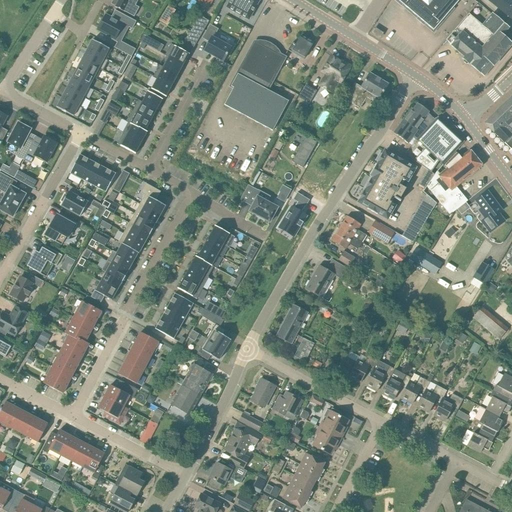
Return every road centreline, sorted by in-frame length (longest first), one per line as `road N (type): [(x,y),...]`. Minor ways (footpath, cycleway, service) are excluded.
road 1 (residential): [(248,349),(374,134),(417,77)]
road 2 (residential): [(73,417),(192,195)]
road 3 (residential): [(62,0),(2,91),(81,136)]
road 4 (unknown): [(280,0),(248,30),(216,94),(218,125),(247,150)]
road 5 (residential): [(0,280),(81,136)]
road 6 (residential): [(382,422),(248,349)]
road 7 (residential): [(185,475),(248,349)]
road 8 (residential): [(185,475),(73,417)]
